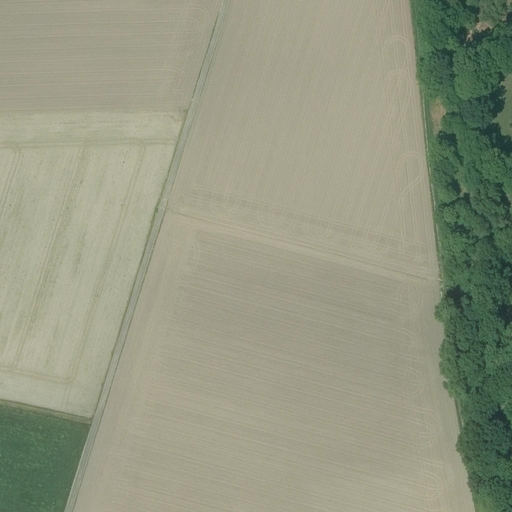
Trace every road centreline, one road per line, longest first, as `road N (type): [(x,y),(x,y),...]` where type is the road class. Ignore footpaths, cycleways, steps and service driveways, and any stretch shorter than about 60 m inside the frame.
road 1 (unclassified): [(226,0),(68,511)]
road 2 (track): [(410,0),(463,419),(485,511)]
road 3 (track): [(225,3),(0,4)]
